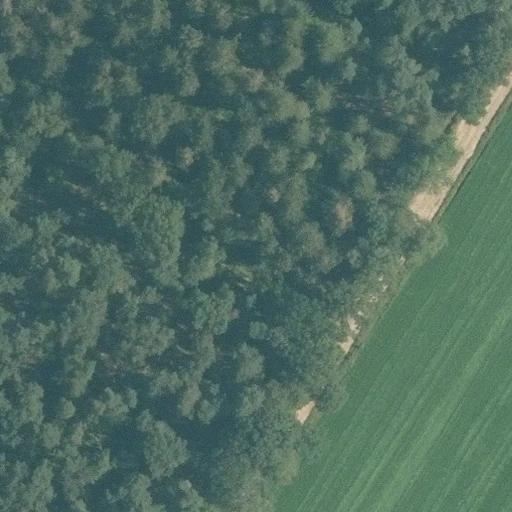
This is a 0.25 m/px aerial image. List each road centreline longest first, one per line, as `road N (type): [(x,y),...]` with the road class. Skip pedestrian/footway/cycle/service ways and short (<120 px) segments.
road 1 (track): [(0,110),(367,297)]
road 2 (track): [(367,297),(511,65)]
road 3 (track): [(233,511),(367,297)]
